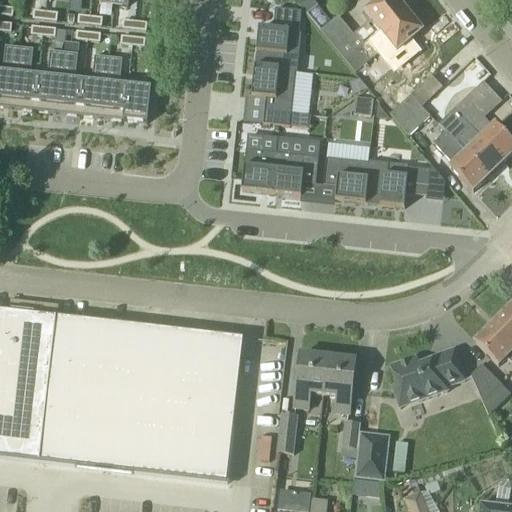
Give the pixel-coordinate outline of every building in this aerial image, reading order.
[(303,0),(297,5),(307,17),(318,8),(314,3),(316,0),(303,0)] [(338,18),(320,33),(345,63),(406,13),(395,0),(381,0),(364,15),(362,17),(368,24),(353,36),(338,18)] [(1,9),(0,17),(12,18),(13,10),(9,10),(4,9),(1,9)] [(44,22),(45,14),(34,13),(33,21),(44,22)] [(389,116),(390,117),(410,97),(423,85),(409,68),(400,75),(410,86),(397,97),(390,88),(387,90),(373,74),(397,54),(422,33),(406,13),(345,63),(355,75),(356,74),(390,115),(389,116)] [(45,14),(44,22),(56,23),(57,15),(45,14)] [(297,18),(272,15),(270,35),(256,34),(252,71),(282,74),(285,38),(295,39),(297,18)] [(89,27),(90,19),(78,17),(77,25),(89,27)] [(90,19),(89,27),(101,28),(102,20),(90,19)] [(134,32),(135,24),(123,22),(122,30),(134,32)] [(135,24),(134,32),(145,33),(146,25),(135,24)] [(0,25),(0,32),(10,34),(11,26),(0,25)] [(43,38),(43,30),(32,28),(31,36),(43,38)] [(43,30),(43,38),(54,39),(55,32),(55,31),(43,30)] [(87,43),(88,35),(77,33),(76,41),(87,43)] [(88,35),(87,43),(99,44),(100,36),(88,35)] [(132,47),(133,39),(121,38),(120,46),(132,47)] [(133,39),(132,47),(144,49),(145,41),(133,39)] [(0,73),(0,108),(12,110),(19,50),(5,49),(2,74),(0,73)] [(19,50),(12,110),(35,113),(38,78),(30,77),(33,52),(19,50)] [(38,78),(35,113),(57,115),(63,55),(50,54),(47,79),(38,78)] [(63,55),(57,115),(79,117),(83,83),(74,82),(77,57),(63,55)] [(83,83),(79,117),(101,120),(108,60),(94,58),(92,84),(83,83)] [(108,60),(101,120),(124,122),(127,88),(119,87),(122,61),(108,60)] [(252,71),(249,100),(263,101),(262,113),(288,116),(292,75),(282,74),(252,71)] [(423,85),(410,97),(423,111),(444,92),(431,78),(423,86),(423,85)] [(482,139),(480,140),(503,165),(511,156),(511,144),(495,127),(492,129),(484,121),(502,104),(484,84),(455,110),(482,139)] [(127,88),(124,122),(147,125),(151,91),(127,88)] [(410,97),(390,117),(408,138),(424,126),(430,119),(427,115),(423,111),(410,97)] [(470,150),(465,155),(488,180),(503,165),(480,140),(482,139),(455,110),(444,121),(470,150)] [(262,113),(260,126),(287,129),(288,116),(262,113)] [(488,180),(465,155),(465,156),(445,134),(433,145),(453,167),(450,170),(473,194),(488,180)] [(239,193),(268,196),(272,156),(243,153),(239,193)] [(268,196),(298,199),(299,185),(312,187),(315,160),(272,156),(268,196)] [(324,188),(338,189),(336,203),(368,207),(371,176),(372,166),(327,161),(324,188)] [(405,211),(407,196),(428,199),(431,172),(410,170),(408,180),(371,176),(368,207),(405,211)] [(511,308),(493,326),(511,344),(511,308)] [(0,458),(39,463),(54,319),(0,313),(0,458)] [(223,337),(54,319),(39,463),(207,481),(227,483),(243,339),(223,337)] [(506,361),(511,367),(511,344),(493,326),(475,345),(498,368),(506,361)] [(465,384),(454,352),(430,361),(431,364),(419,368),(417,360),(390,369),(397,388),(392,390),(400,412),(448,395),(447,391),(465,384)] [(310,396),(323,398),(328,359),(300,356),(294,411),(308,413),(310,396)] [(356,362),(328,359),(323,398),(336,400),(335,415),(350,417),(356,362)] [(470,378),(483,406),(489,418),(510,396),(502,388),(481,367),(470,378)] [(298,418),(281,416),(276,455),(293,457),(298,418)] [(357,452),(359,435),(360,428),(344,426),(341,450),(357,452)] [(359,435),(357,452),(354,481),(385,484),(390,438),(359,435)] [(444,484),(465,478),(463,469),(441,475),(444,484)] [(415,482),(397,487),(403,502),(407,511),(437,511),(429,496),(428,494),(426,495),(421,494),(418,487),(426,484),(427,486),(438,483),(442,482),(440,475),(425,479),(415,482)] [(280,496),(277,511),(309,511),(311,500),(280,496)]
